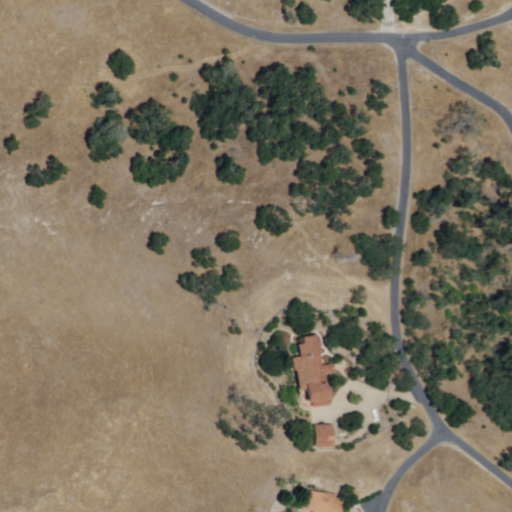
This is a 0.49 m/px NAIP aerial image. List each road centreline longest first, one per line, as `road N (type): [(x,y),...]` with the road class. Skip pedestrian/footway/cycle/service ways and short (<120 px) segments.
road 1 (residential): [(400,41),(409,125),(399,354),(444,431)]
road 2 (residential): [(184,0),(253,29),(400,41)]
